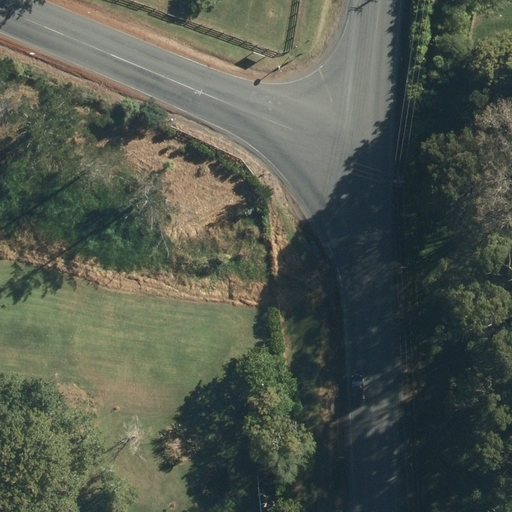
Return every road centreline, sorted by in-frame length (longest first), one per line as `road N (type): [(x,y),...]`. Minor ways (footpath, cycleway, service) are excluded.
road 1 (unclassified): [(364,156),(0,10)]
road 2 (unclassified): [(364,156),(376,511)]
road 3 (unclassified): [(379,0),(364,156)]
